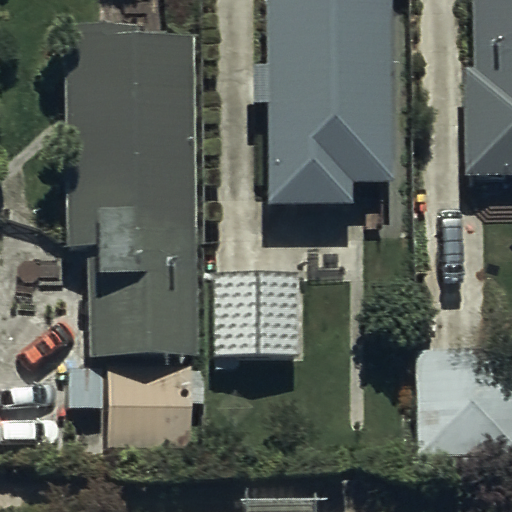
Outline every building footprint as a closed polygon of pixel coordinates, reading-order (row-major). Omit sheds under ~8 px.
[(315,0),(315,13),(260,13),(260,219),(343,219),(343,198),(386,198),(385,0),(315,0)] [(511,2),(480,3),(480,73),(459,73),(459,172),(511,172),(511,2)] [(132,43),(57,43),(59,261),(84,261),(83,373),(189,375),(187,54),(130,55),(132,43)] [(291,287),(208,287),(208,370),(291,370),(291,287)] [(182,382),(99,382),(99,461),(182,461),(182,382)]
